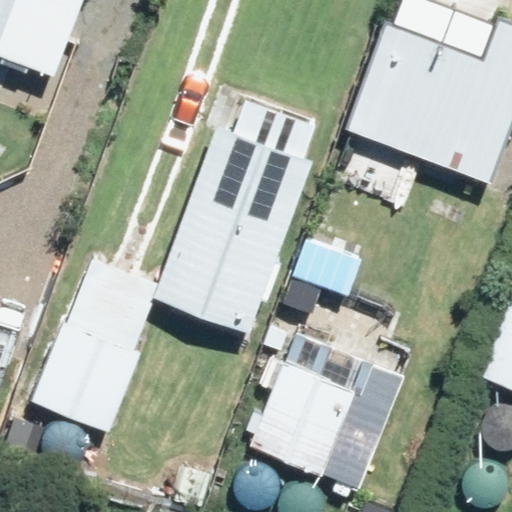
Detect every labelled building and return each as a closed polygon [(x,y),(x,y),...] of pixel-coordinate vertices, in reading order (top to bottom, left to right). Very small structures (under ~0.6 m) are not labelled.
[(0,0),(0,48),(62,70),(86,0),(0,0)] [(340,126),(496,183),(511,139),(511,18),(500,14),(485,55),(379,17),(340,126)] [(254,331),(304,196),(291,191),(303,156),(240,134),(227,169),(207,161),(164,281),(88,255),(35,401),(115,430),(143,351),(137,349),(156,296),(254,331)] [(511,385),(511,300),(486,376),(511,385)] [(284,361),(251,446),(326,476),(360,390),(284,361)] [(486,434),(492,440),(499,443),(507,443),(511,441),(511,397),(510,397),(503,396),(496,398),(490,401),(485,407),(482,413),(481,420),(482,427),(486,434)] [(467,492),(473,498),(480,501),(488,501),(496,499),(502,494),(507,487),(509,480),(508,471),(504,464),(498,459),(491,455),(484,455),(477,456),(471,460),(466,465),(463,471),(462,478),(463,485),(467,492)] [(234,496),(240,501),(248,504),(256,505),(264,502),(270,497),(274,491),(276,483),(275,475),(272,467),(266,462),(259,459),(252,458),(245,459),(238,463),(233,468),(230,474),(229,482),(230,488),(234,496)] [(283,511),(323,511),(325,510),(327,502),(326,494),(323,486),(317,481),(310,477),(302,477),(296,478),(289,482),(284,487),(281,493),(280,500),(281,507),(283,511)] [(435,511),(436,496),(394,494),(393,511),(435,511)]
